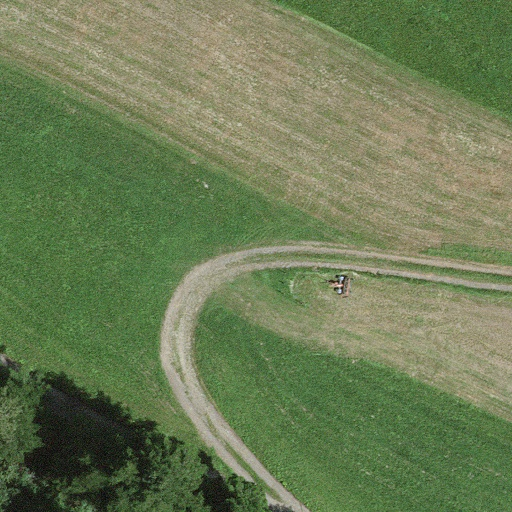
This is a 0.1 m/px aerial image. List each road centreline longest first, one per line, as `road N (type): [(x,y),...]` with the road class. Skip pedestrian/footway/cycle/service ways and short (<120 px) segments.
road 1 (track): [(511,278),(309,255),(232,263),(202,283),(183,308),(181,381),(197,413),(285,511)]
road 2 (track): [(0,371),(241,511)]
